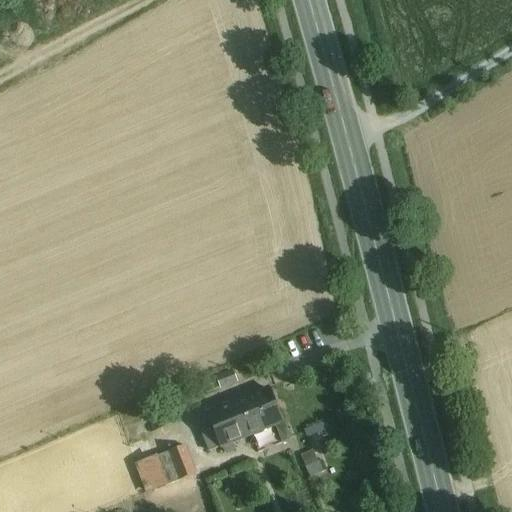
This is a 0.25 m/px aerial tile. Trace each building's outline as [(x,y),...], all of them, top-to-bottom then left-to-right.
[(270,390),(208,415),(214,431),(221,447),(283,422),(270,390)] [(214,431),(203,435),(210,452),(221,447),(214,431)] [(186,447),(154,459),(165,487),(197,475),(186,447)] [(318,462),(313,451),(302,456),(311,478),(327,471),(323,461),(318,462)] [(154,459),(139,465),(150,493),(165,487),(154,459)]
